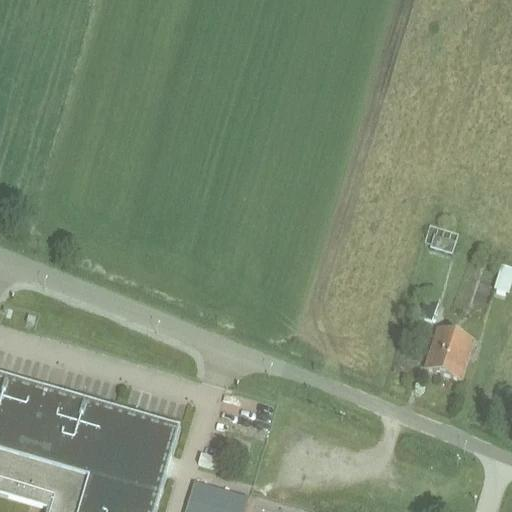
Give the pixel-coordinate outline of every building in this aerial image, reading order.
[(511,272),(501,269),(494,293),(508,297),(511,284),(511,272)] [(419,313),(417,319),(431,324),(438,305),(424,300),(421,308),(419,313)] [(460,382),(472,343),(436,331),(424,371),(460,382)] [(0,511),(0,498),(45,511),(156,511),(180,433),(0,379),(0,511)] [(237,449),(235,456),(246,460),(249,452),(237,449)]
